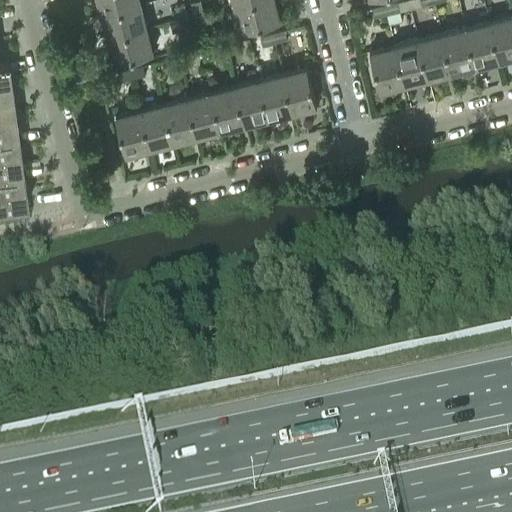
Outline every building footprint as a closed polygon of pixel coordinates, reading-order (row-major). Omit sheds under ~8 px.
[(141,0),(98,0),(101,11),(141,1),(141,0)] [(192,0),(191,0),(194,13),(203,11),(200,0),(192,0)] [(276,0),(245,0),(234,3),(241,28),(281,18),(276,0)] [(397,0),(385,3),(387,13),(399,10),(397,0)] [(141,1),(101,11),(107,35),(147,25),(141,1)] [(175,4),(178,17),(188,15),(185,2),(175,4)] [(374,16),(387,13),(385,3),(372,6),(374,16)] [(203,11),(194,13),(197,25),(206,23),(203,11)] [(511,12),(489,19),(499,59),(511,55),(511,12)] [(188,15),(178,17),(181,29),(191,27),(188,15)] [(489,19),(465,24),(475,64),(499,59),(489,19)] [(465,24),(442,30),(452,70),(475,64),(465,24)] [(147,25),(107,35),(114,60),(154,50),(147,25)] [(285,28),(273,31),(276,41),(288,38),(285,28)] [(442,30),(418,36),(428,76),(452,70),(442,30)] [(263,44),(276,41),(273,31),(261,34),(263,44)] [(418,36),(394,42),(404,82),(428,76),(418,36)] [(238,40),(225,43),(228,53),(240,49),(238,40)] [(380,88),(404,82),(394,42),(370,48),(380,88)] [(228,53),(225,43),(213,46),(216,56),(228,53)] [(190,52),(178,55),(181,65),(193,62),(190,52)] [(181,65),(178,55),(166,58),(169,68),(181,65)] [(0,77),(9,77),(6,60),(7,60),(7,58),(0,59),(0,77)] [(143,64),(131,67),(133,76),(146,73),(143,64)] [(307,64),(283,70),(293,110),(317,104),(307,64)] [(133,76),(131,67),(119,70),(121,79),(133,76)] [(283,70),(259,76),(269,116),(293,110),(283,70)] [(259,76),(236,82),(246,122),(269,116),(259,76)] [(9,77),(0,77),(0,96),(11,95),(9,77)] [(236,82),(212,88),(222,128),(246,122),(236,82)] [(212,88),(188,94),(198,134),(222,128),(212,88)] [(188,94),(164,100),(174,140),(198,134),(188,94)] [(11,95),(0,96),(0,114),(14,113),(11,95)] [(164,100),(141,106),(151,146),(174,140),(164,100)] [(125,152),(151,146),(141,106),(115,112),(125,152)] [(14,113),(0,114),(0,132),(16,130),(14,113)] [(16,130),(0,132),(0,150),(19,148),(16,130)] [(19,148),(0,150),(0,168),(21,166),(19,148)] [(21,166),(0,168),(0,187),(23,184),(21,166)] [(23,184),(0,187),(0,206),(27,203),(26,202),(23,184)]
